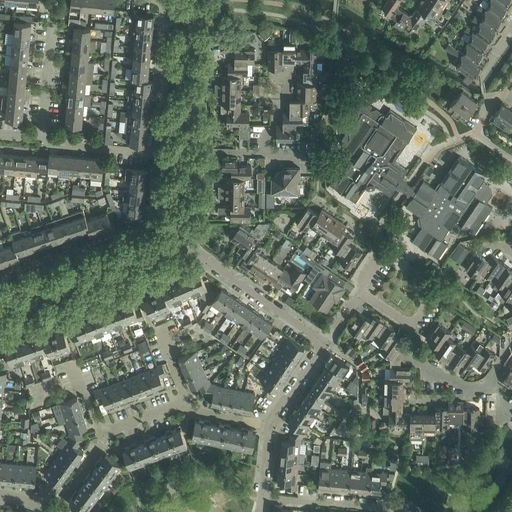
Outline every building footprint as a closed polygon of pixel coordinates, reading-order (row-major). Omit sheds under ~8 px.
[(70,0),(70,9),(81,10),(82,0),(70,0)] [(82,0),(81,10),(92,11),(93,0),(82,0)] [(93,0),(92,11),(103,12),(103,0),(93,0)] [(103,0),(103,12),(114,13),(115,0),(103,0)] [(383,10),(397,19),(403,11),(398,8),(397,4),(399,0),(387,0),(382,7),(383,10)] [(403,11),(397,19),(394,25),(401,30),(403,29),(406,26),(410,29),(411,29),(412,30),(414,29),(416,27),(416,28),(419,23),(421,24),(422,25),(424,24),(425,22),(431,26),(434,21),(431,19),(433,16),(436,18),(442,9),(432,2),(427,0),(421,0),(416,9),(412,14),(408,15),(403,11)] [(427,0),(432,2),(442,9),(447,1),(445,0),(427,0)] [(486,9),(486,10),(499,19),(503,13),(505,15),(508,11),(504,7),(494,0),(484,0),(490,4),(486,9)] [(484,16),(480,21),(495,33),(496,32),(503,22),(499,19),(486,10),(486,9),(480,5),(476,10),(484,16)] [(457,12),(453,17),(454,18),(457,20),(459,21),(462,16),(457,12)] [(133,14),(132,25),(152,27),(153,16),(133,14)] [(479,27),(475,32),(490,44),(498,34),(496,32),(495,33),(480,21),(474,16),(471,21),(479,27)] [(15,22),(13,34),(30,35),(31,24),(15,22)] [(132,25),(131,36),(151,37),(152,27),(132,25)] [(471,37),(467,43),(482,54),(483,54),(490,44),(475,32),(467,26),(463,31),(471,37)] [(74,28),(73,39),(90,41),(91,29),(74,28)] [(265,32),(260,35),(264,41),(269,37),(265,32)] [(303,32),(300,37),(307,42),(311,37),(303,32)] [(13,34),(12,44),(29,46),(30,35),(13,34)] [(130,47),(134,47),(150,48),(151,37),(131,36),(130,47)] [(73,39),(72,50),(89,51),(95,52),(96,41),(90,41),(73,39)] [(477,66),(485,55),(483,54),(482,54),(467,43),(461,39),(458,42),(458,43),(461,45),(457,50),(449,44),(448,45),(462,55),(461,55),(477,66)] [(467,75),(463,80),(468,84),(477,72),(479,74),(483,70),(477,66),(461,55),(462,55),(448,45),(447,45),(443,42),(441,45),(445,48),(444,49),(460,61),(456,67),(467,75)] [(283,49),(283,66),(288,66),(288,62),(295,63),(296,49),(296,43),(283,43),(282,49),(283,49)] [(12,44),(11,55),(28,57),(29,46),(12,44)] [(235,54),(235,63),(247,64),(254,64),(254,49),(241,49),(241,46),(235,46),(236,44),(222,44),(222,54),(235,54)] [(134,47),(133,57),(133,58),(149,59),(150,48),(134,47)] [(268,69),(269,69),(283,69),(283,66),(283,49),(282,49),(268,49),(268,69)] [(296,49),(295,63),(304,63),(304,71),(317,71),(322,71),(323,63),(317,62),(317,50),(296,49)] [(72,50),(71,61),(88,62),(89,51),(72,50)] [(11,55),(11,66),(27,67),(28,57),(11,55)] [(133,57),(132,68),(149,70),(149,59),(133,58),(133,57)] [(71,61),(70,71),(93,73),(94,63),(88,62),(71,61)] [(222,71),(222,75),(228,75),(228,76),(241,76),(247,77),(247,64),(235,63),(235,64),(228,64),(228,71),(222,71)] [(11,66),(10,77),(26,78),(27,67),(11,66)] [(131,80),(136,80),(147,81),(148,81),(149,70),(132,68),(131,80)] [(69,82),(86,84),(92,84),(93,73),(70,71),(69,82)] [(301,78),(301,83),(300,83),(316,84),(323,84),(323,71),(322,71),(317,71),(304,71),(304,79),(301,78)] [(215,84),(215,90),(240,90),(241,86),(242,85),(241,83),(241,76),(228,76),(228,75),(222,75),(221,84),(215,84)] [(10,77),(9,87),(25,89),(26,78),(10,77)] [(422,77),(419,82),(427,88),(431,83),(422,77)] [(136,80),(135,91),(151,92),(152,81),(148,81),(147,81),(136,80)] [(69,82),(68,93),(85,94),(86,84),(69,82)] [(296,98),(316,99),(316,84),(300,83),(301,83),(297,83),(296,98)] [(9,87),(8,98),(24,100),(25,89),(9,87)] [(127,101),(133,101),(150,103),(151,92),(135,91),(128,90),(127,101)] [(221,96),(221,104),(240,105),(240,98),(242,96),(240,95),(240,90),(215,90),(214,96),(221,96)] [(451,105),(447,110),(451,113),(451,114),(457,119),(458,119),(462,122),(466,116),(467,117),(478,103),(462,90),(451,105)] [(67,104),(84,105),(90,106),(91,95),(85,94),(68,93),(67,104)] [(336,189),(340,192),(341,195),(344,195),(356,203),(357,202),(356,202),(365,189),(371,187),(376,186),(390,196),(397,185),(401,188),(406,180),(402,178),(407,170),(394,161),(417,128),(390,109),(386,115),(382,113),(381,114),(379,112),(369,113),(369,114),(368,113),(372,106),(355,95),(345,111),(349,114),(351,111),(357,115),(356,115),(357,116),(340,142),(339,141),(338,142),(358,155),(355,160),(342,150),(330,167),(331,168),(331,167),(338,172),(330,184),(329,185),(330,185),(327,188),(334,193),(336,189)] [(8,98),(7,109),(23,110),(24,100),(8,98)] [(133,101),(132,112),(133,112),(149,114),(150,103),(133,101)] [(286,109),(286,114),(303,114),(303,115),(309,115),(310,101),(290,101),(290,109),(286,109)] [(67,104),(66,114),(83,116),(84,105),(67,104)] [(240,113),(240,105),(221,104),(221,113),(227,113),(226,126),(239,126),(239,139),(248,139),(249,113),(240,113)] [(506,125),(503,129),(502,130),(511,136),(511,134),(511,111),(501,104),(493,116),(506,125)] [(22,122),(23,110),(7,109),(6,120),(22,122)] [(126,112),(125,122),(148,124),(149,114),(133,112),(132,112),(126,112)] [(82,127),(83,116),(66,114),(65,126),(82,127)] [(283,125),(283,126),(296,126),(296,127),(303,127),(303,125),(309,126),(309,115),(303,115),(303,114),(286,114),(283,114),(283,125)] [(124,133),(130,134),(147,135),(148,124),(125,122),(124,133)] [(276,126),(276,139),(276,141),(296,141),(296,127),(296,126),(283,126),(276,126)] [(146,147),(147,135),(130,134),(129,145),(146,147)] [(6,155),(4,172),(15,173),(17,156),(6,155)] [(48,171),(59,172),(60,156),(49,155),(48,159),(49,159),(48,171)] [(17,156),(15,173),(26,174),(27,157),(17,156)] [(60,156),(59,172),(59,177),(69,178),(70,173),(71,157),(60,156)] [(27,157),(26,174),(37,175),(38,158),(27,157)] [(71,157),(70,173),(80,174),(82,158),(71,157)] [(421,228),(412,241),(411,241),(437,259),(447,245),(441,241),(454,221),(474,235),(492,208),(486,203),(492,195),(491,188),(482,181),(486,175),(459,157),(436,190),(432,187),(423,181),(418,189),(414,186),(408,193),(413,196),(406,207),(419,216),(421,228)] [(38,158),(37,175),(48,176),(48,171),(49,159),(48,159),(38,158)] [(82,158),(80,174),(91,175),(93,159),(82,158)] [(104,160),(93,159),(91,175),(102,176),(104,160)] [(232,166),(231,178),(231,179),(245,179),(251,180),(251,166),(232,166)] [(299,194),(300,168),(282,168),(272,178),(272,193),(299,194)] [(131,169),(130,180),(146,182),(147,171),(131,169)] [(218,187),(218,193),(245,193),(245,180),(231,179),(231,178),(225,178),(225,187),(218,187)] [(129,191),(145,193),(146,182),(130,180),(129,191)] [(401,188),(408,193),(414,186),(406,180),(401,188)] [(129,191),(128,202),(144,203),(145,193),(129,191)] [(224,208),(231,208),(231,207),(244,207),(245,193),(218,193),(218,198),(225,198),(224,208)] [(143,215),(144,203),(128,202),(127,212),(123,212),(123,219),(137,220),(137,214),(143,215)] [(244,207),(231,207),(231,208),(231,213),(231,220),(250,221),(250,207),(244,207)] [(307,232),(308,231),(311,227),(311,226),(318,215),(308,208),(296,224),(307,232)] [(311,227),(308,231),(314,236),(317,231),(323,234),(334,218),(321,210),(318,215),(311,226),(311,227)] [(96,216),(102,232),(112,228),(107,213),(96,216)] [(84,215),(74,219),(80,234),(89,231),(91,236),(86,220),(84,215)] [(86,220),(91,236),(102,232),(96,216),(86,220)] [(59,241),(69,238),(64,222),(62,217),(52,221),(54,226),(59,241)] [(334,218),(323,234),(334,242),(342,231),(346,226),(334,218)] [(74,219),(64,222),(69,238),(80,234),(74,219)] [(232,229),(227,236),(231,239),(236,242),(235,243),(240,247),(236,253),(242,256),(246,251),(253,240),(256,237),(258,233),(259,233),(262,227),(264,223),(258,223),(256,227),(254,230),(252,228),(249,232),(240,226),(236,231),(235,232),(232,229)] [(54,226),(44,229),(49,245),(59,241),(54,226)] [(259,233),(258,233),(263,235),(266,230),(262,227),(259,233)] [(33,233),(39,248),(49,245),(44,229),(33,233)] [(278,229),(273,235),(280,240),(284,234),(283,233),(278,229)] [(12,240),(14,244),(18,256),(18,255),(29,252),(23,236),(24,236),(21,230),(10,234),(13,240),(12,240)] [(292,231),(288,237),(292,240),(296,234),(292,231)] [(330,247),(342,255),(349,244),(352,238),(342,231),(334,242),(330,247)] [(23,236),(29,252),(39,248),(33,233),(24,236),(23,236)] [(287,239),(282,245),(285,248),(290,241),(287,239)] [(243,261),(239,267),(246,272),(248,269),(252,263),(252,264),(260,253),(264,248),(253,240),(246,251),(242,256),(248,261),(246,263),(243,261)] [(4,248),(9,263),(20,260),(18,255),(18,256),(14,244),(4,248)] [(362,253),(349,244),(342,255),(338,260),(350,268),(353,263),(355,264),(362,253)] [(303,252),(308,256),(312,250),(306,247),(303,251),(303,252)] [(0,249),(0,266),(9,263),(4,248),(0,249)] [(312,250),(308,256),(313,259),(317,254),(312,250)] [(478,279),(482,273),(481,273),(489,262),(488,261),(474,252),(467,263),(469,265),(465,270),(478,279)] [(253,277),(258,280),(272,261),(260,253),(252,264),(252,263),(248,269),(256,274),(253,277)] [(481,273),(482,273),(491,280),(502,264),(491,256),(488,261),(489,262),(481,273)] [(272,261),(258,280),(263,284),(265,280),(272,285),(273,285),(283,269),(272,261)] [(325,276),(330,270),(316,261),(312,267),(322,274),(314,287),(318,289),(310,300),(326,311),(338,295),(340,296),(344,289),(325,276)] [(336,262),(331,269),(332,270),(335,272),(340,265),(336,262)] [(511,270),(502,264),(491,280),(496,283),(493,288),(498,291),(497,292),(498,292),(502,286),(502,287),(509,276),(510,276),(511,272),(511,270)] [(273,285),(272,285),(279,290),(283,284),(294,292),(306,274),(295,266),(290,273),(284,268),(283,269),(273,285)] [(190,278),(197,295),(201,294),(202,294),(207,292),(208,291),(206,286),(205,286),(200,274),(190,278)] [(502,286),(498,292),(503,296),(499,301),(505,305),(505,304),(509,299),(511,294),(511,278),(510,276),(509,276),(502,287),(502,286)] [(181,282),(188,300),(194,298),(193,297),(197,295),(190,278),(181,282)] [(171,286),(178,304),(182,302),(183,302),(188,300),(181,282),(171,286)] [(162,293),(170,308),(175,305),(178,304),(171,286),(161,290),(162,293)] [(480,286),(476,292),(481,295),(485,290),(480,286)] [(210,305),(218,311),(230,295),(221,289),(210,305)] [(152,295),(161,314),(171,310),(170,308),(162,293),(157,295),(156,293),(152,295)] [(144,301),(151,318),(161,314),(152,295),(143,298),(144,301)] [(230,295),(218,311),(224,314),(228,316),(238,301),(230,295)] [(289,296),(285,302),(291,306),(295,300),(289,296)] [(491,302),(489,305),(496,309),(499,305),(492,300),(491,302)] [(238,301),(228,316),(231,319),(236,323),(247,307),(238,301)] [(199,309),(205,313),(210,306),(204,302),(199,309)] [(121,307),(128,325),(138,321),(139,322),(144,320),(140,308),(135,310),(132,303),(121,307)] [(112,311),(119,328),(128,325),(121,307),(112,311)] [(247,307),(236,323),(241,326),(241,325),(244,328),(256,313),(247,307)] [(103,314),(109,332),(119,328),(112,311),(103,314)] [(256,313),(244,328),(248,330),(248,331),(253,334),(264,318),(256,313)] [(93,318),(99,336),(104,334),(109,332),(103,314),(93,318)] [(359,314),(348,330),(359,338),(363,332),(383,346),(379,351),(390,359),(401,343),(391,336),(395,330),(372,315),(368,320),(359,314)] [(83,322),(90,339),(99,336),(93,318),(83,322)] [(264,318),(253,334),(261,340),(272,324),(264,318)] [(460,327),(466,331),(467,330),(470,325),(464,321),(460,327)] [(77,333),(72,335),(76,346),(82,343),(81,343),(90,339),(83,322),(74,325),(77,333)] [(425,339),(438,348),(439,348),(447,337),(447,338),(451,332),(438,324),(434,329),(433,328),(425,339)] [(467,330),(466,331),(472,335),(476,329),(470,325),(467,330)] [(276,336),(279,332),(273,328),(270,332),(276,336)] [(53,334),(61,353),(70,350),(63,330),(53,334)] [(45,338),(49,354),(50,357),(61,353),(53,334),(50,335),(50,337),(45,338)] [(491,339),(500,345),(500,339),(494,335),(491,339)] [(34,340),(40,358),(49,354),(45,338),(45,336),(34,340)] [(435,353),(446,361),(446,360),(457,344),(447,338),(447,337),(439,348),(438,348),(435,353)] [(283,348),(298,358),(304,349),(289,339),(283,348)] [(24,343),(30,361),(40,358),(34,340),(24,343)] [(145,341),(137,344),(141,351),(148,348),(145,341)] [(15,347),(20,364),(30,361),(24,343),(15,347)] [(347,344),(342,350),(347,354),(348,354),(352,349),(347,344)] [(446,360),(446,361),(456,368),(460,363),(460,362),(467,351),(457,344),(446,360)] [(460,362),(460,363),(470,370),(474,364),(481,353),(485,348),(480,344),(476,349),(471,346),(467,351),(460,362)] [(240,345),(235,352),(239,354),(244,348),(240,345)] [(5,350),(7,357),(11,368),(20,364),(15,347),(5,350)] [(244,348),(239,354),(243,357),(247,350),(244,348)] [(277,356),(294,367),(297,361),(296,361),(298,358),(283,348),(277,356)] [(348,354),(347,354),(354,359),(359,353),(352,348),(352,349),(348,354)] [(481,353),(474,364),(484,372),(496,355),(485,348),(481,353)] [(179,363),(182,370),(200,361),(196,352),(179,359),(180,362),(179,363)] [(271,364),(287,375),(289,372),(290,373),(294,367),(277,356),(271,364)] [(240,366),(244,360),(244,359),(240,357),(236,364),(240,366)] [(327,365),(344,376),(350,367),(334,357),(332,359),(331,359),(327,365)] [(356,361),(359,366),(365,362),(361,357),(356,361)] [(200,361),(182,370),(184,376),(186,375),(187,378),(204,370),(200,361)] [(359,366),(363,371),(368,368),(365,362),(359,366)] [(147,371),(154,389),(164,385),(161,378),(166,376),(162,364),(155,367),(147,371)] [(266,373),(282,384),(286,378),(285,377),(287,375),(271,364),(266,373)] [(324,371),(322,375),(338,384),(344,376),(327,365),(323,370),(324,371)] [(390,368),(390,380),(390,381),(403,381),(410,381),(410,368),(390,368)] [(511,368),(511,369),(502,382),(511,388),(511,368)] [(198,385),(202,394),(211,383),(209,380),(208,380),(204,370),(187,378),(191,388),(198,385)] [(137,375),(145,394),(151,391),(151,390),(154,389),(147,371),(137,375)] [(260,381),(275,392),(277,389),(278,390),(282,384),(266,373),(260,381)] [(128,378),(135,396),(138,395),(138,396),(145,394),(137,375),(128,378)] [(316,383),(333,392),(338,384),(322,375),(316,383)] [(25,381),(27,387),(35,385),(33,378),(25,381)] [(118,382),(126,401),(132,399),(132,397),(135,396),(128,378),(118,382)] [(383,380),(383,393),(406,393),(406,388),(403,388),(403,382),(410,382),(410,381),(403,381),(390,381),(390,380),(383,380)] [(108,385),(115,404),(119,403),(119,404),(126,401),(118,382),(108,385)] [(211,404),(221,406),(225,388),(215,386),(215,384),(211,383),(202,394),(212,397),(211,404)] [(310,391),(327,401),(333,392),(316,383),(310,391)] [(106,407),(115,404),(108,385),(99,389),(99,388),(93,391),(98,402),(103,400),(106,407)] [(225,388),(221,406),(231,408),(235,390),(225,388)] [(235,390),(231,408),(234,409),(234,410),(240,412),(244,392),(235,390)] [(305,399),(321,410),(327,401),(310,391),(305,399)] [(244,392),(240,412),(248,413),(248,412),(251,413),(255,394),(244,392)] [(383,406),(390,406),(403,406),(403,399),(406,399),(406,393),(383,393),(383,406)] [(59,404),(62,414),(82,407),(80,401),(78,401),(77,398),(59,404)] [(299,408),(315,418),(321,410),(305,399),(299,408)] [(449,421),(449,422),(455,422),(457,423),(458,422),(462,422),(463,422),(463,409),(463,403),(448,402),(448,408),(449,408),(448,421),(449,421)] [(388,428),(410,428),(411,415),(403,415),(403,406),(390,406),(383,406),(383,414),(389,414),(388,428)] [(62,414),(65,423),(84,418),(83,414),(84,414),(82,407),(62,414)] [(338,414),(344,418),(349,411),(343,407),(338,414)] [(293,416),(309,426),(315,418),(299,408),(293,416)] [(423,411),(423,434),(423,435),(436,435),(436,428),(436,427),(436,415),(436,408),(435,408),(435,415),(428,415),(428,411),(423,411)] [(436,427),(436,428),(449,428),(449,422),(449,421),(448,421),(449,408),(448,408),(436,408),(436,415),(436,427)] [(463,422),(462,422),(462,429),(477,429),(477,423),(484,423),(484,415),(479,415),(480,409),(463,409),(463,422)] [(39,411),(32,414),(34,419),(35,422),(41,420),(41,417),(42,417),(39,411)] [(410,428),(409,440),(423,440),(423,435),(423,434),(423,411),(418,411),(418,415),(411,415),(410,428)] [(294,428),(290,435),(302,439),(305,436),(304,435),(309,426),(293,416),(288,424),(294,428)] [(65,423),(70,438),(83,440),(80,430),(87,428),(84,418),(65,423)] [(191,439),(252,451),(256,430),(241,427),(241,430),(230,428),(231,425),(216,422),(215,424),(210,423),(211,421),(196,418),(191,439)] [(31,424),(30,430),(41,432),(39,427),(37,422),(31,424)] [(326,431),(333,435),(338,428),(331,424),(326,431)] [(122,449),(130,469),(187,447),(180,427),(166,432),(167,435),(156,439),(155,436),(141,442),(142,444),(137,446),(136,444),(122,449)] [(281,442),(280,452),(300,454),(300,444),(302,444),(302,440),(302,439),(290,435),(289,442),(281,442)] [(70,438),(61,450),(77,461),(83,453),(77,448),(83,440),(70,438)] [(55,458),(71,469),(77,461),(61,450),(55,458)] [(438,450),(438,457),(446,458),(446,450),(438,450)] [(279,455),(278,462),(299,464),(300,454),(280,452),(280,455),(279,455)] [(77,490),(73,495),(67,502),(80,511),(86,511),(121,465),(104,453),(95,465),(98,466),(91,475),(89,473),(80,486),(82,487),(79,491),(77,490)] [(49,467),(65,479),(70,473),(69,472),(71,469),(55,458),(49,467)] [(279,469),(279,472),(298,474),(299,464),(278,462),(278,469),(279,469)] [(320,468),(318,486),(329,487),(331,468),(331,462),(321,462),(320,468)] [(5,463),(4,483),(11,484),(11,483),(14,483),(15,464),(5,463)] [(15,464),(14,483),(17,484),(17,485),(25,486),(27,465),(15,464)] [(27,465),(25,486),(31,486),(31,485),(35,485),(37,466),(27,465)] [(62,484),(65,479),(49,467),(43,475),(58,486),(61,483),(62,484)] [(361,471),(359,490),(370,491),(371,472),(372,468),(366,467),(366,472),(361,471)] [(331,468),(329,487),(339,488),(341,469),(331,468)] [(341,469),(339,488),(349,489),(351,470),(341,469)] [(351,470),(349,489),(359,490),(361,471),(351,470)] [(285,489),(297,490),(298,484),(297,484),(298,474),(279,472),(278,483),(285,484),(285,489)] [(371,472),(370,491),(380,492),(380,485),(386,485),(387,473),(381,473),(371,472)]
